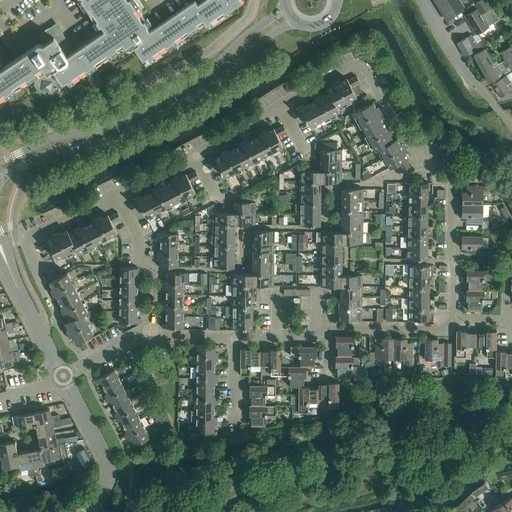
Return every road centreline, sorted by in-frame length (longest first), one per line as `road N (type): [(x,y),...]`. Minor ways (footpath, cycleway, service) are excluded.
road 1 (residential): [(454,320),(454,163),(402,134),(363,66),(114,193)]
road 2 (tertiary): [(0,178),(118,138),(205,90),(293,20)]
road 3 (tertiary): [(284,8),(212,70),(110,128),(0,161)]
road 4 (residential): [(114,193),(23,242),(54,310)]
road 5 (residential): [(511,128),(419,0)]
road 6 (residential): [(82,511),(107,484),(103,455),(63,376)]
road 7 (residential): [(149,334),(150,270),(114,193)]
road 8 (residential): [(328,327),(446,329),(454,320)]
